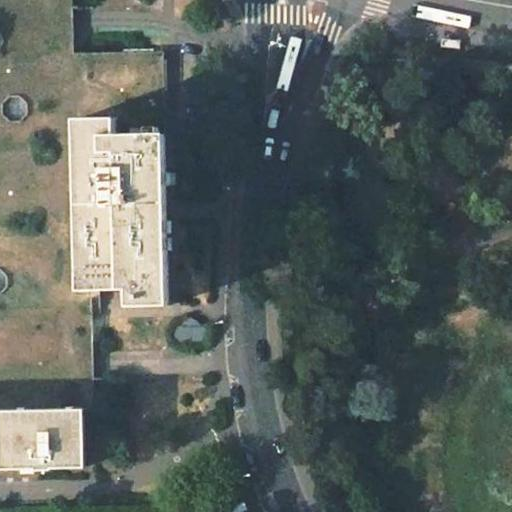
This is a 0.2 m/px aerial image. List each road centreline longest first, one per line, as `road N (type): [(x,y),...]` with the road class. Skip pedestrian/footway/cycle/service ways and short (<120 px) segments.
road 1 (tertiary): [(253,198),(254,361),(296,511)]
road 2 (tertiary): [(253,198),(326,0)]
road 3 (tertiary): [(264,0),(253,198)]
